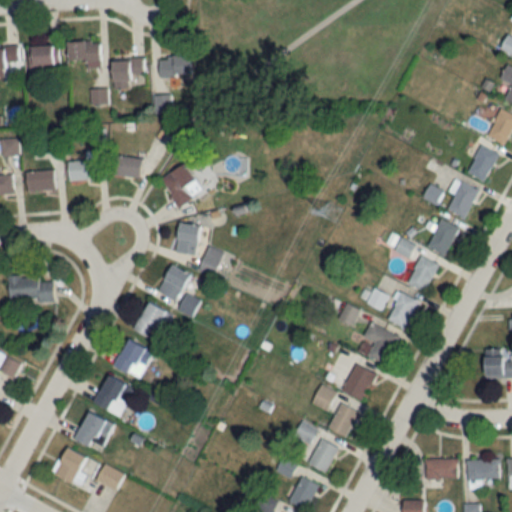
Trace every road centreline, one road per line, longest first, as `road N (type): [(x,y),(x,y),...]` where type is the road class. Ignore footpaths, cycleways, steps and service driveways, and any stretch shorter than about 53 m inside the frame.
road 1 (residential): [(346,511),(511,219)]
road 2 (residential): [(0,478),(91,305),(85,255)]
road 3 (residential): [(94,288),(135,253),(139,223),(114,212),(68,238)]
